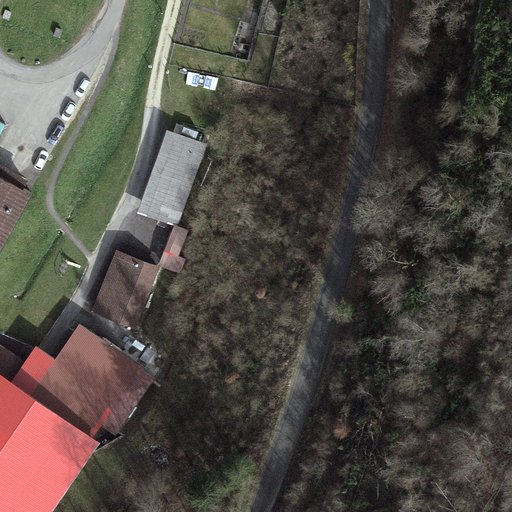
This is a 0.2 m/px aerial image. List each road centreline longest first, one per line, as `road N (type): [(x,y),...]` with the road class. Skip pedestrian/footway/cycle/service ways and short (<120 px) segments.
road 1 (unclassified): [(261,511),(347,220),(365,135),(377,0)]
road 2 (track): [(50,341),(136,181),(172,0)]
